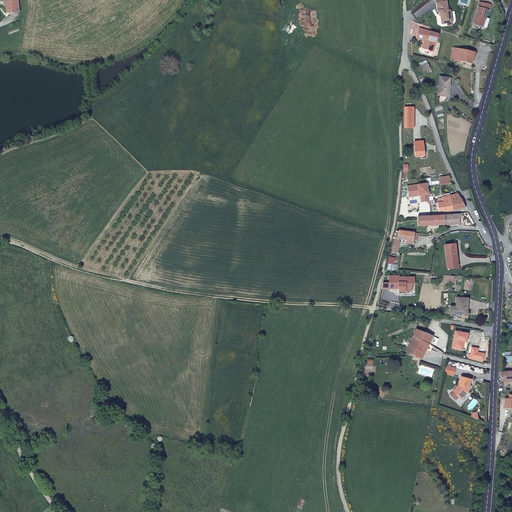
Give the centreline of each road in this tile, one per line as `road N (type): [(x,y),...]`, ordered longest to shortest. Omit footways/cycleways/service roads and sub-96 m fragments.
road 1 (track): [(403,0),(400,176),(340,438),(347,511)]
road 2 (track): [(373,307),(169,290),(90,273),(0,239)]
road 3 (secondary): [(484,511),(499,265)]
road 4 (secondary): [(492,231),(472,161),(511,8)]
road 5 (unclassified): [(403,58),(447,166),(495,242)]
road 6 (track): [(373,307),(496,330)]
